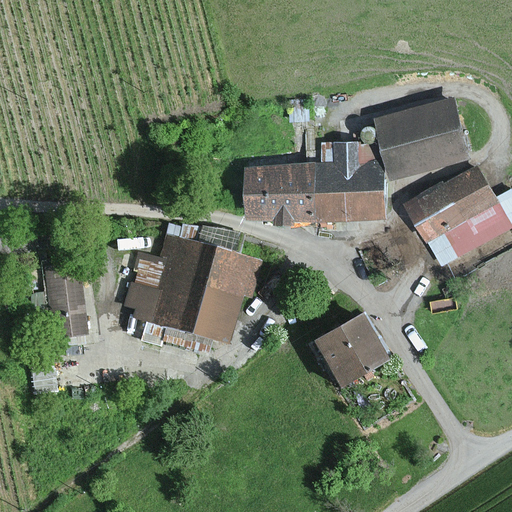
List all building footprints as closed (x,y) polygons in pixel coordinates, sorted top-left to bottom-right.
[(472,156),(457,102),(384,122),(400,176),(472,156)] [(324,163),(325,220),(391,219),(389,143),(323,145),(324,163)] [(325,220),(324,163),(250,165),(252,222),(325,220)] [(511,230),(511,229),(478,169),(414,204),(448,265),(511,230)] [(257,263),(166,239),(160,261),(140,256),(126,306),(137,309),(134,317),(224,341),(237,293),(248,296),(257,263)] [(81,263),(43,268),(53,341),(91,336),(81,263)] [(358,318),(312,344),(336,388),(382,361),(358,318)]
